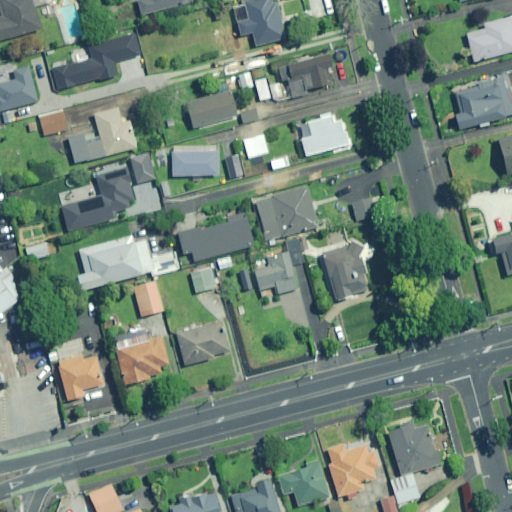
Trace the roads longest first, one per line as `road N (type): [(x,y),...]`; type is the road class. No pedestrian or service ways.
road 1 (tertiary): [(0,479),(464,357)]
road 2 (residential): [(370,0),(464,357)]
road 3 (residential): [(464,357),(511,511)]
